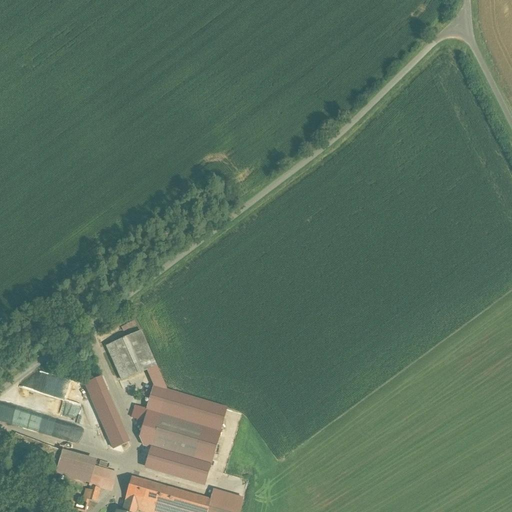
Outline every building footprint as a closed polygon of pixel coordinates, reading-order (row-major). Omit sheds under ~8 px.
[(141,332),(107,347),(123,382),(157,367),(141,332)] [(229,408),(156,387),(140,445),(195,461),(213,466),(229,408)] [(93,388),(79,394),(96,432),(110,426),(93,388)] [(95,464),(16,435),(13,443),(30,450),(28,455),(75,473),(78,466),(92,472),(95,464)] [(115,473),(97,468),(92,486),(110,491),(115,473)] [(126,507),(137,510),(144,511),(221,511),(224,504),(133,478),(126,507)]
